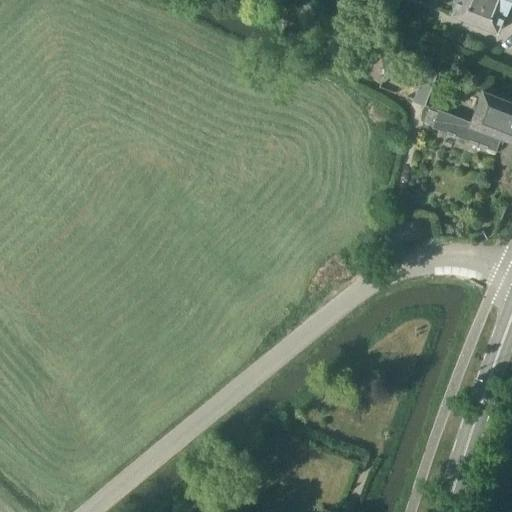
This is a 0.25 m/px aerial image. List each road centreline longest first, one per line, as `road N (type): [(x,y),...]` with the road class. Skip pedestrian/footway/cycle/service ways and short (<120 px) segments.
road 1 (unclassified): [(78,511),(266,350),(373,273),(446,252),(511,266)]
road 2 (secondary): [(452,511),(511,327)]
